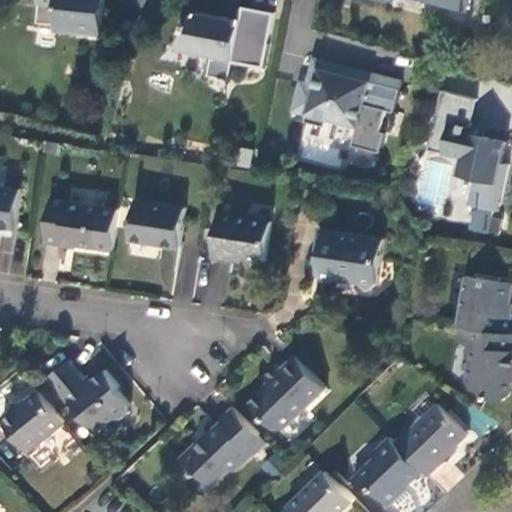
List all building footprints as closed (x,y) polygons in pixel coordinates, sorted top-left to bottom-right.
[(100,34),(103,0),(40,0),(38,21),(57,23),(56,29),(100,34)] [(383,0),(392,3),(393,0),(435,0),(470,10),(473,0),(383,0)] [(197,24),(190,22),(186,38),(180,46),(214,52),(213,55),(266,64),(276,12),(246,5),(243,20),(199,12),(197,24)] [(199,12),(192,10),(190,22),(197,24),(199,12)] [(360,71),(317,59),(310,85),(316,87),(321,68),(358,78),(360,71)] [(321,68),(316,87),(310,85),(304,83),(296,109),(309,113),(307,121),(327,126),(329,118),(359,126),(353,145),(381,152),(386,132),(381,131),(387,110),(394,112),(403,83),(360,71),(358,78),(321,68)] [(444,89),(430,149),(463,157),(459,175),(476,178),(471,204),(499,211),(510,165),(501,163),(508,134),(487,129),(486,135),(470,131),(478,99),(444,89)] [(254,166),(257,151),(242,148),(239,163),(254,166)] [(0,229),(17,233),(24,187),(0,183),(0,229)] [(106,205),(53,197),(46,242),(62,244),(60,257),(67,258),(69,242),(100,247),(106,205)] [(188,207),(139,198),(132,238),(181,247),(188,207)] [(274,221),(224,213),(216,255),(236,259),(237,255),(268,260),(274,221)] [(388,242),(322,230),(318,252),(322,253),(326,258),(322,261),(320,273),(324,280),(334,281),(341,277),(360,281),(369,292),(378,289),(388,242)] [(511,284),(470,277),(462,325),(511,333),(511,330),(511,314),(508,314),(510,303),(511,303),(511,284)] [(511,333),(462,325),(462,326),(465,326),(462,343),(471,345),(470,358),(473,363),(470,382),(474,388),(485,390),(489,397),(506,400),(511,395),(511,333)] [(285,429),(328,388),(298,356),(284,369),(280,365),(266,379),(271,385),(253,404),(278,429),(285,429)] [(87,376),(72,359),(51,376),(70,400),(71,399),(97,430),(116,416),(122,417),(131,410),(131,402),(121,390),(121,385),(108,368),(96,377),(87,376)] [(56,429),(67,420),(42,388),(21,405),(19,404),(3,417),(30,450),(38,443),(38,442),(56,428),(56,429)] [(440,404),(400,443),(426,471),(432,476),(444,464),(442,463),(470,435),(440,404)] [(237,473),(243,467),(242,466),(254,454),(257,457),(271,443),(235,406),(220,420),(223,423),(209,435),(211,436),(202,445),(199,443),(183,458),(193,468),(199,475),(202,473),(217,487),(232,472),(234,470),(237,473)] [(407,490),(411,486),(426,471),(400,443),(393,436),(380,449),(379,456),(358,478),(362,482),(366,487),(379,491),(393,506),(408,491),(407,490)] [(345,511),(357,500),(338,480),(329,472),(322,479),(292,508),(296,511),(345,511)]
